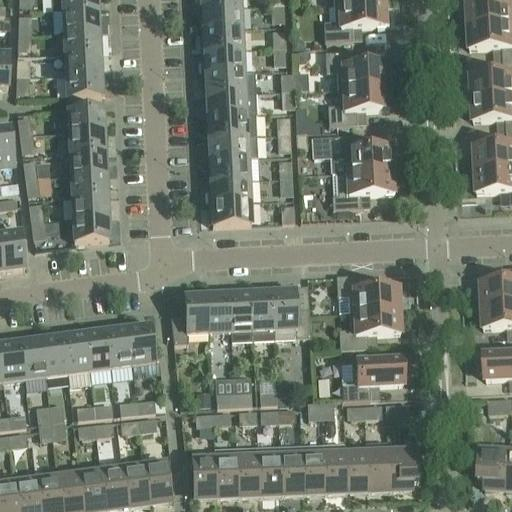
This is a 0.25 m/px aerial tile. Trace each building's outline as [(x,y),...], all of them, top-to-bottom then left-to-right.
[(31,0),(18,0),(19,9),(31,9),(31,0)] [(50,0),(51,19),(62,18),(97,16),(96,0),(50,0)] [(240,14),(238,0),(198,0),(198,8),(201,8),(201,16),(240,14)] [(283,12),(282,0),(269,0),(270,13),(283,12)] [(383,10),(382,0),(333,0),(334,13),(383,10)] [(511,0),(499,0),(500,10),(467,11),(468,34),(511,32),(511,0)] [(384,33),(383,10),(334,13),(334,29),(323,30),(324,50),(352,49),(351,35),(384,33)] [(271,27),(284,27),(283,12),(270,13),(271,27)] [(241,36),(240,14),(201,16),(202,25),(199,25),(200,38),(241,36)] [(98,38),(97,16),(62,18),(63,40),(98,38)] [(30,41),(31,27),(18,27),(18,41),(30,41)] [(511,68),(511,32),(468,34),(470,57),(503,56),(503,69),(511,68)] [(242,57),(241,36),(200,38),(201,51),(203,51),(203,60),(242,57)] [(99,60),(98,38),(63,40),(64,61),(99,60)] [(30,41),(18,41),(17,55),(30,56),(30,41)] [(285,55),(284,41),(272,42),(273,56),(285,55)] [(295,44),(291,44),(291,56),(303,55),(303,48),(295,44)] [(273,70),(286,70),(285,55),(273,56),(273,70)] [(0,93),(7,94),(9,56),(0,56),(0,93)] [(243,79),(242,57),(203,60),(204,68),(201,68),(202,81),(243,79)] [(308,57),(296,58),(297,70),(303,71),(309,63),(308,57)] [(386,71),(353,73),(353,59),(324,60),(325,80),(337,80),(338,96),(387,94),(386,71)] [(100,81),(99,60),(64,61),(65,83),(100,81)] [(511,104),(511,68),(503,69),(504,82),(471,83),(472,106),(511,104)] [(29,84),(29,70),(17,70),(16,84),(29,84)] [(244,101),(243,79),(202,81),(203,94),(205,94),(205,103),(244,101)] [(66,106),(102,104),(100,81),(65,83),(66,106)] [(29,84),(16,84),(16,98),(28,99),(29,84)] [(294,98),(293,84),(281,84),(281,99),(294,98)] [(388,117),(387,94),(338,96),(338,113),(327,114),(328,134),(356,132),(356,119),(388,117)] [(281,99),(282,113),(295,112),(294,98),(281,99)] [(245,122),(244,101),(205,103),(206,111),(203,111),(204,124),(245,122)] [(511,104),(472,106),(473,129),(506,128),(507,141),(511,140),(511,104)] [(103,139),(102,116),(67,117),(68,140),(103,139)] [(255,122),(245,122),(204,124),(205,137),(207,137),(208,146),(256,144),(255,122)] [(31,142),(30,128),(17,130),(19,144),(31,142)] [(289,142),(289,128),(276,128),(277,142),(289,142)] [(0,173),(14,172),(9,135),(0,135),(0,173)] [(104,160),(103,139),(68,140),(69,162),(104,160)] [(306,140),(296,141),(296,157),(307,157),(306,140)] [(511,176),(511,140),(507,141),(507,153),(474,155),(476,178),(511,176)] [(19,144),(21,158),(33,156),(31,142),(19,144)] [(277,142),(278,157),(290,156),(289,142),(277,142)] [(330,144),(313,144),(313,164),(331,164),(331,181),(392,178),(390,155),(360,156),(360,143),(330,144)] [(208,155),(206,155),(206,168),(247,166),(257,166),(256,144),(208,146),(208,155)] [(105,182),(104,160),(69,162),(70,184),(105,182)] [(248,188),(247,166),(206,168),(207,181),(209,181),(210,190),(248,188)] [(37,185),(35,171),(23,173),(25,187),(37,185)] [(292,185),(291,171),(278,172),(279,186),(292,185)] [(511,176),(476,178),(477,201),(510,199),(510,213),(511,213),(511,176)] [(392,178),(331,181),(332,203),(332,218),(360,216),(360,202),(393,201),(392,178)] [(106,203),(105,182),(70,184),(71,205),(106,203)] [(25,187),(26,201),(39,199),(37,185),(25,187)] [(279,186),(280,200),(292,200),(292,185),(279,186)] [(249,209),(248,188),(210,190),(210,198),(208,198),(209,211),(249,209)] [(107,225),(106,203),(71,205),(72,227),(107,225)] [(0,207),(0,217),(16,215),(15,206),(0,207)] [(250,232),(249,209),(209,211),(209,224),(211,224),(212,234),(250,232)] [(43,228),(41,214),(28,216),(30,230),(43,228)] [(294,230),(293,216),(280,216),(281,230),(294,230)] [(72,227),(73,249),(109,248),(107,225),(72,227)] [(30,230),(32,244),(44,242),(43,228),(30,230)] [(0,271),(1,279),(24,276),(19,239),(0,241),(0,271)] [(364,296),(364,283),(336,284),(337,304),(348,303),(349,320),(398,318),(397,295),(364,296)] [(511,289),(481,291),(482,314),(511,311),(511,289)] [(274,347),(310,345),(308,316),(295,317),(294,295),(280,296),(280,298),(271,299),(274,347)] [(271,299),(263,299),(263,297),(250,298),(252,348),(274,347),(271,299)] [(252,348),(250,298),(236,298),(237,301),(228,301),(230,339),(231,349),(252,348)] [(228,301),(220,301),(220,299),(206,300),(209,341),(230,339),(228,301)] [(209,341),(206,300),(193,300),(193,303),(184,303),(185,323),(170,323),(173,352),(187,351),(187,342),(209,341)] [(511,311),(482,314),(483,337),(511,335),(511,311)] [(400,341),(398,318),(349,320),(350,337),(338,337),(339,358),(367,356),(367,342),(400,341)] [(154,371),(149,332),(140,334),(139,331),(126,333),(131,373),(154,371)] [(131,373),(126,333),(113,335),(114,337),(105,338),(110,376),(131,373)] [(105,338),(97,339),(97,337),(83,338),(89,379),(110,376),(105,338)] [(89,379),(83,338),(70,340),(71,342),(62,344),(67,382),(89,379)] [(62,344),(53,345),(53,342),(40,344),(45,384),(67,382),(62,344)] [(45,384),(40,344),(27,346),(27,348),(19,349),(24,387),(45,384)] [(19,349),(10,350),(10,348),(0,349),(0,372),(2,390),(24,387),(19,349)] [(486,388),(511,386),(511,362),(499,363),(499,361),(480,362),(481,379),(485,379),(486,388)] [(402,392),(402,383),(406,382),(406,365),(387,366),(387,369),(351,371),(352,388),(341,389),(342,409),(370,407),(369,394),(402,392)] [(209,399),(196,400),(196,414),(209,414),(209,399)] [(262,400),(263,412),(277,412),(276,399),(262,400)] [(284,399),(276,399),(277,412),(290,411),(289,404),(284,399)] [(234,414),(233,401),(219,402),(219,415),(234,414)] [(234,414),(248,413),(248,401),(233,401),(234,414)] [(511,412),(511,406),(488,408),(489,422),(511,420),(511,412)] [(152,420),(151,407),(136,409),(138,421),(152,420)] [(138,421),(136,409),(122,410),(123,423),(138,421)] [(320,423),(319,409),(306,410),(307,424),(320,423)] [(333,423),(333,409),(319,409),(320,423),(333,423)] [(385,426),(409,425),(408,411),(385,412),(385,426)] [(95,426),(109,424),(108,412),(94,413),(95,426)] [(95,426),(94,413),(79,415),(80,427),(95,426)] [(378,426),(377,413),(363,414),(364,427),(378,426)] [(364,427),(363,414),(349,415),(349,427),(364,427)] [(63,429),(61,415),(48,416),(50,431),(63,429)] [(50,431),(48,416),(35,418),(37,432),(50,431)] [(292,429),(291,417),(277,418),(277,430),(292,429)] [(277,430),(277,418),(263,418),(263,431),(277,430)] [(256,431),(255,419),(241,419),(242,432),(256,431)] [(227,433),(226,420),(212,421),(213,434),(227,433)] [(213,434),(212,421),(198,422),(199,435),(213,434)] [(9,437),(23,435),(21,422),(7,424),(9,437)] [(0,437),(9,437),(7,424),(0,425),(0,437)] [(153,439),(152,426),(137,427),(139,440),(153,439)] [(139,440),(137,427),(123,429),(124,441),(139,440)] [(65,443),(63,429),(50,431),(52,445),(65,443)] [(110,443),(109,430),(94,432),(96,444),(110,443)] [(52,445),(50,431),(37,432),(39,446),(52,445)] [(96,444),(94,432),(80,433),(81,446),(96,444)] [(24,453),(22,441),(8,443),(10,455),(24,453)] [(0,456),(10,455),(8,443),(0,443),(0,456)] [(345,500),(344,461),(343,451),(322,452),(322,462),(324,501),(345,500)] [(322,462),(322,452),(300,453),(302,501),(324,501),(322,462)] [(302,501),(300,453),(278,454),(280,502),(302,501)] [(259,503),(257,454),(235,455),(237,504),(259,503)] [(280,502),(278,454),(257,454),(259,503),(280,502)] [(237,504),(235,455),(214,456),(214,466),(216,505),(237,504)] [(388,498),(411,497),(410,489),(416,489),(418,489),(416,458),(387,459),(388,498)] [(510,460),(480,458),(478,489),(480,489),(486,489),(485,497),(507,499),(510,460)] [(388,498),(387,459),(365,460),(367,499),(388,498)] [(367,499),(365,460),(344,461),(345,500),(367,499)] [(148,511),(170,509),(164,465),(142,468),(148,511)] [(216,505),(214,466),(192,467),(193,506),(216,505)] [(145,511),(148,511),(142,468),(141,468),(142,473),(121,476),(125,511),(145,511)] [(125,511),(121,476),(100,479),(104,511),(125,511)] [(60,511),(57,479),(35,482),(38,511),(60,511)] [(82,511),(78,481),(58,484),(57,479),(60,511),(82,511)] [(104,511),(100,479),(78,481),(82,511),(104,511)] [(15,490),(14,481),(0,483),(0,511),(16,511),(14,490),(15,490)] [(38,511),(35,482),(34,482),(35,487),(15,490),(14,490),(16,511),(38,511)]
